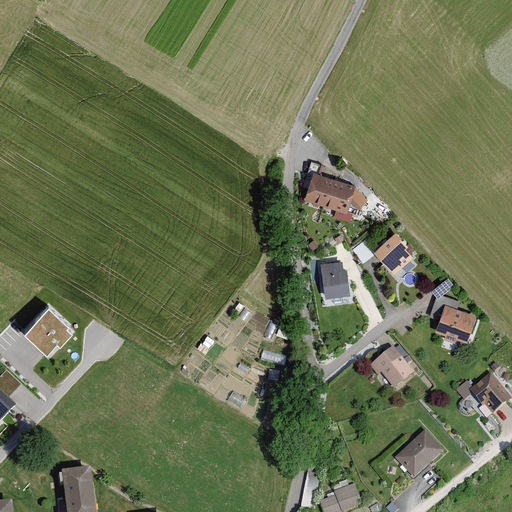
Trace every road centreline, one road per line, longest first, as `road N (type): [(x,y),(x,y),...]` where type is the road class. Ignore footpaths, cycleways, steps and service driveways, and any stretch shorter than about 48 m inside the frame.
road 1 (unclassified): [(362,0),(291,146),(286,175),(311,382),(290,511)]
road 2 (residential): [(0,456),(113,334)]
